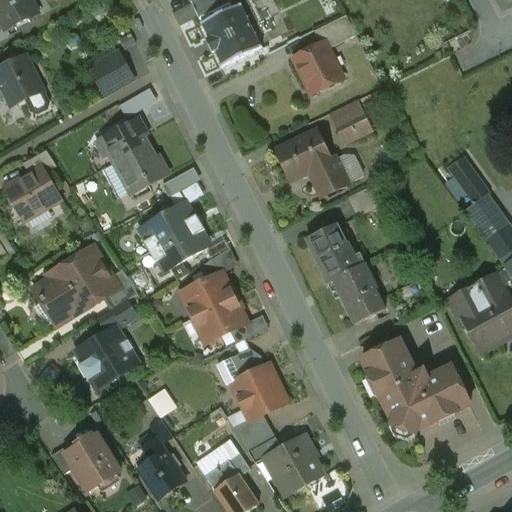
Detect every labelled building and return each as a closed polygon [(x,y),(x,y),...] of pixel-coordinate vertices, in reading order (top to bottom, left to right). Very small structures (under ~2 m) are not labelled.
[(31,0),(0,0),(0,21),(6,33),(39,16),(31,0)] [(197,0),(190,4),(199,21),(200,20),(230,6),(231,5),(228,0),(197,0)] [(202,24),(200,25),(201,27),(202,27),(221,67),(220,67),(221,69),(262,49),(261,47),(261,48),(255,37),(256,36),(255,35),(254,35),(247,20),(248,20),(247,19),(241,8),(242,8),(241,6),(202,24)] [(230,6),(200,20),(202,24),(232,10),(230,6)] [(346,17),(314,33),(320,47),(325,45),(328,51),(356,37),(346,17)] [(320,47),(294,60),(308,89),(323,82),(326,89),(343,81),(328,51),(325,45),(320,47)] [(118,54),(89,70),(105,98),(134,82),(118,54)] [(26,58),(0,70),(0,102),(7,99),(11,108),(43,93),(26,58)] [(149,89),(120,105),(127,118),(156,102),(149,89)] [(358,102),(329,116),(344,146),(372,132),(358,102)] [(138,121),(123,130),(122,129),(95,144),(104,161),(110,157),(114,166),(148,147),(144,140),(147,138),(138,121)] [(316,133),(277,152),(292,182),(309,173),(321,198),(347,186),(335,159),(329,161),(316,133)] [(148,147),(114,166),(131,197),(169,177),(158,157),(154,159),(148,147)] [(46,152),(23,166),(29,177),(43,170),(46,175),(57,169),(46,152)] [(29,177),(5,191),(23,222),(60,201),(46,175),(43,170),(29,177)] [(196,184),(182,193),(189,206),(204,197),(196,184)] [(351,196),(356,215),(382,207),(376,188),(351,196)] [(179,194),(170,199),(176,209),(185,204),(179,194)] [(176,209),(157,221),(157,220),(138,231),(145,244),(144,245),(149,254),(200,225),(196,217),(194,218),(186,204),(185,204),(176,209)] [(104,214),(94,221),(103,233),(112,227),(104,214)] [(511,263),(511,242),(497,223),(480,237),(504,268),(511,263)] [(200,225),(149,254),(155,264),(157,263),(164,275),(170,271),(182,265),(183,264),(192,258),(205,251),(211,247),(203,233),(205,232),(200,225)] [(337,226),(306,241),(327,285),(366,266),(365,266),(360,268),(349,245),(347,246),(337,226)] [(0,262),(15,254),(0,229),(0,262)] [(218,233),(209,238),(214,246),(211,247),(205,251),(211,261),(229,250),(218,233)] [(93,250),(50,276),(50,277),(37,285),(35,293),(39,300),(40,303),(45,304),(46,304),(59,326),(76,315),(77,309),(85,311),(104,300),(118,291),(111,279),(93,250)] [(229,250),(212,261),(220,276),(222,275),(238,267),(230,250),(229,250)] [(212,261),(199,270),(205,283),(220,276),(212,261)] [(182,265),(170,271),(177,283),(188,276),(182,265)] [(366,266),(327,285),(328,286),(333,284),(354,327),(385,311),(375,291),(377,290),(366,266)] [(138,296),(122,272),(111,279),(118,291),(104,300),(111,312),(138,296)] [(205,283),(181,295),(193,320),(236,299),(232,291),(230,291),(222,275),(220,276),(205,283)] [(495,277),(471,290),(479,305),(473,309),(474,312),(462,319),(481,354),(511,337),(511,302),(505,290),(503,291),(495,277)] [(111,312),(98,321),(107,335),(116,330),(117,331),(137,318),(128,303),(138,296),(111,312)] [(236,299),(193,320),(206,345),(230,333),(244,326),(247,325),(239,308),(241,307),(236,299)] [(247,325),(244,326),(251,339),(268,330),(262,317),(247,325)] [(244,326),(230,333),(236,346),(251,339),(244,326)] [(107,335),(78,353),(84,367),(82,368),(89,380),(91,378),(99,390),(138,366),(131,354),(134,352),(127,341),(124,343),(117,331),(116,330),(107,335)] [(399,342),(361,360),(367,376),(368,378),(369,377),(379,397),(377,398),(378,399),(380,399),(393,425),(391,426),(392,428),(393,427),(396,432),(410,425),(415,435),(416,434),(415,433),(433,424),(434,426),(436,425),(435,423),(455,414),(456,415),(457,414),(456,413),(470,406),(451,368),(428,379),(427,377),(427,376),(426,376),(425,376),(419,374),(419,373),(417,373),(417,374),(415,375),(399,342)] [(250,351),(231,360),(241,381),(266,368),(260,358),(250,351)] [(231,360),(217,367),(227,387),(231,385),(241,381),(231,360)] [(241,381),(231,385),(249,422),(250,423),(263,417),(288,405),(269,367),(266,368),(241,381)] [(48,369),(39,380),(48,388),(57,377),(48,369)] [(167,389),(149,399),(161,419),(179,408),(167,389)] [(160,421),(149,404),(141,409),(152,426),(160,421)] [(249,422),(233,430),(248,454),(275,439),(263,417),(250,423),(249,422)] [(97,437),(94,439),(89,438),(79,444),(79,445),(78,448),(67,455),(66,456),(75,470),(76,470),(92,494),(122,475),(97,437)] [(281,450),(264,459),(265,460),(286,499),(323,478),(309,454),(312,452),(304,437),(281,450)] [(170,459),(157,441),(151,445),(146,438),(138,444),(151,463),(138,472),(158,502),(186,483),(176,469),(180,466),(173,457),(170,459)] [(248,454),(255,466),(265,460),(264,459),(281,450),(275,439),(248,454)] [(67,455),(64,451),(53,459),(65,477),(75,470),(66,456),(67,455)] [(250,472),(239,455),(229,463),(240,479),(250,472)] [(229,463),(205,478),(228,511),(250,511),(259,507),(240,479),(229,463)]
